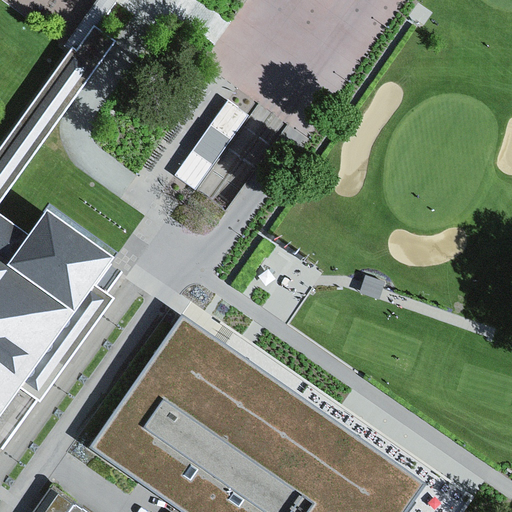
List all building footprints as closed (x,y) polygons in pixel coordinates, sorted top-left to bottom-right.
[(35,0),(52,11),(59,0),(35,0)] [(178,176),(197,190),(251,117),(232,102),(178,176)] [(0,417),(30,376),(74,314),(77,310),(87,296),(109,266),(38,216),(22,239),(0,223),(0,417)] [(402,511),(418,490),(180,324),(91,451),(178,511),(402,511)] [(34,511),(79,511),(50,491),(34,511)]
